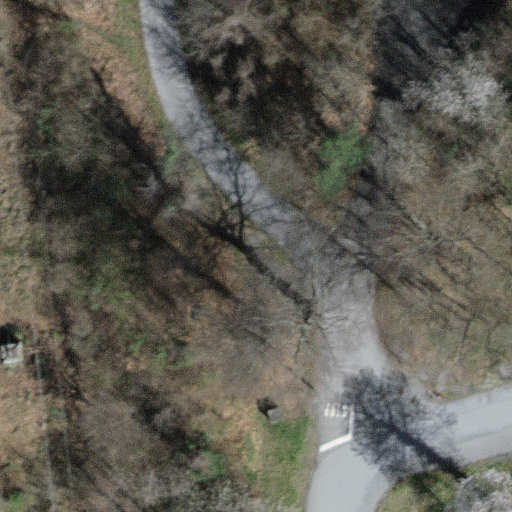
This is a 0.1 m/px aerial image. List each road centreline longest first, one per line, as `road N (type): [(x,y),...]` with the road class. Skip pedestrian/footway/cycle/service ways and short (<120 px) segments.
road 1 (unclassified): [(368,466),(357,449),(357,348),(344,284),(309,239),(256,200),(198,133),(169,73),(157,0)]
road 2 (unclassified): [(368,466),(386,453),(511,415)]
